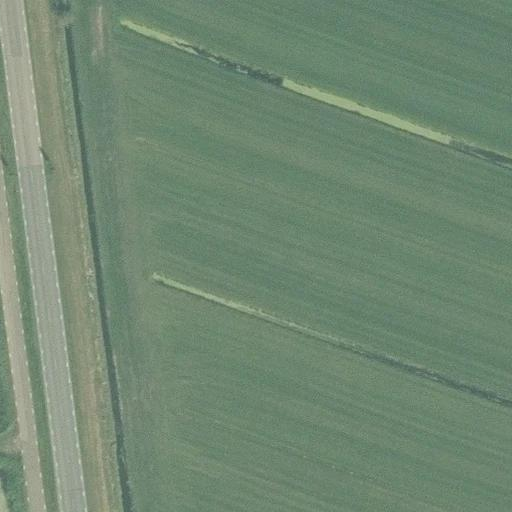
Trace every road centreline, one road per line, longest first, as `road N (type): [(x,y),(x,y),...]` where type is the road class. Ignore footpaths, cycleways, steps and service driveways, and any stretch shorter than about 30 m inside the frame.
road 1 (primary): [(73,511),(7,0)]
road 2 (unclassified): [(0,228),(36,511)]
